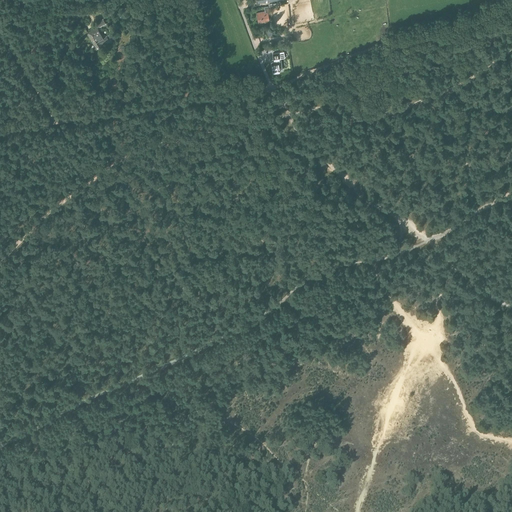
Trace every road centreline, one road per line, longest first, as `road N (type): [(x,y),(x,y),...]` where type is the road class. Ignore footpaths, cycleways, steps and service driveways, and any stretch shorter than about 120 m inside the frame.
road 1 (track): [(50,122),(304,88),(511,0)]
road 2 (track): [(370,260),(325,270),(212,345),(0,446)]
road 3 (track): [(289,115),(398,113),(511,52)]
road 4 (track): [(91,182),(153,144),(289,115)]
